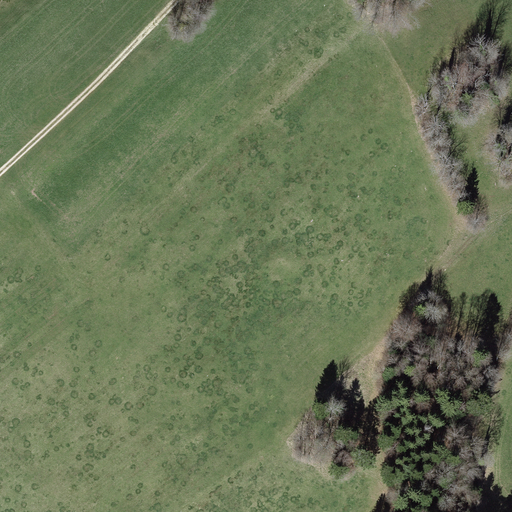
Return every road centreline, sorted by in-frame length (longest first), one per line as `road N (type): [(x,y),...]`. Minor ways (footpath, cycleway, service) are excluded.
road 1 (track): [(179,511),(281,437),(511,207)]
road 2 (track): [(0,172),(179,0)]
